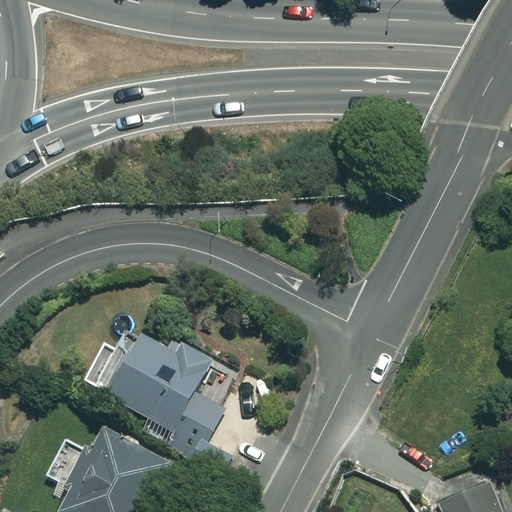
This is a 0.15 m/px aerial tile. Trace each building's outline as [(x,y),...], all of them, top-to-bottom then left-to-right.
[(504,337),(456,314),(438,352),(430,348),(412,386),(473,415),(486,388),(481,386),(504,337)] [(83,378),(114,395),(111,401),(205,450),(202,457),(229,471),(243,444),(216,430),(227,408),(196,393),(212,361),(175,342),(171,350),(144,336),(132,359),(101,343),(83,378)] [(468,442),(424,419),(404,457),(448,481),(468,442)] [(105,426),(91,450),(65,436),(41,481),(67,495),(57,511),(146,511),(173,463),(105,426)] [(501,511),(489,483),(438,503),(441,511),(501,511)]
